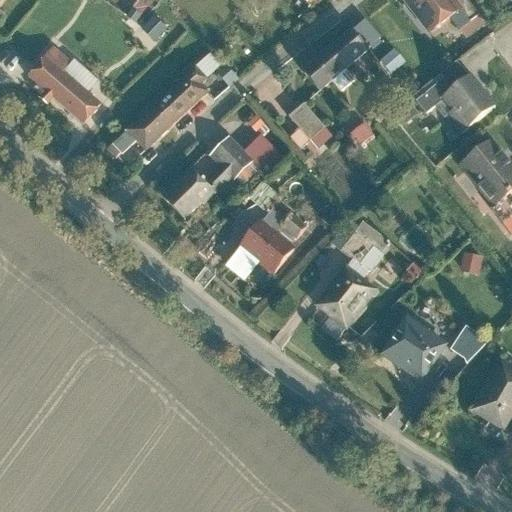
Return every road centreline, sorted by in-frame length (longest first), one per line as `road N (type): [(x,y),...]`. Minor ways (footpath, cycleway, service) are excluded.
road 1 (tertiary): [(110,225),(287,372),(511,511)]
road 2 (residential): [(110,225),(260,72),(354,0)]
road 3 (tertiary): [(0,130),(110,225)]
